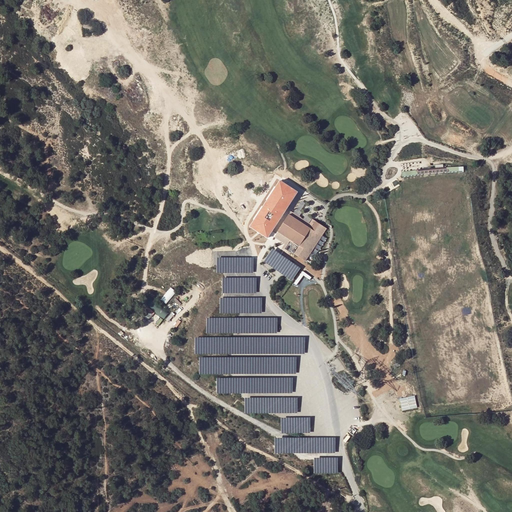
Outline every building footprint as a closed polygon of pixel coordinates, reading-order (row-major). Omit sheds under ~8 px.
[(429,169),(401,173),(402,177),(430,174),(463,172),(463,167),(429,169)] [(303,194),(291,187),(264,231),(285,245),(283,248),(294,256),(295,255),(306,262),(327,229),(316,221),(311,229),(289,215),(291,212),(303,194)] [(311,229),(316,221),(313,220),(310,224),(291,212),(289,215),(311,229)] [(172,287),(162,299),(167,303),(177,292),(172,287)] [(151,309),(165,318),(169,313),(155,303),(151,309)] [(403,410),(418,408),(416,395),(401,398),(403,410)]
